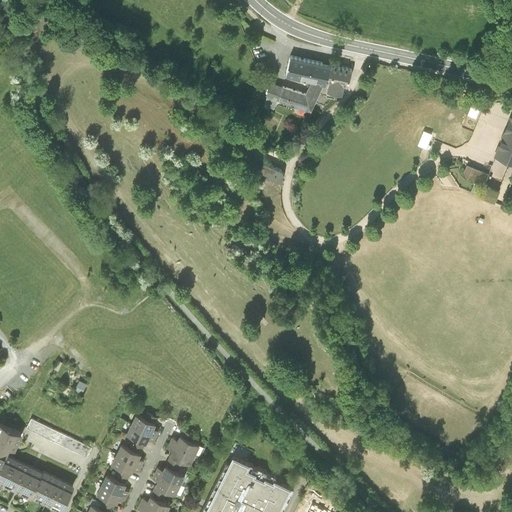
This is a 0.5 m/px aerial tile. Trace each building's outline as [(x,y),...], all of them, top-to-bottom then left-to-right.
[(311,117),(325,85),(330,68),(289,58),(284,79),(310,86),(306,98),(270,85),(263,114),(273,118),(277,107),(311,117)] [(353,74),(330,68),(325,85),(329,86),(327,97),(341,101),(344,90),(348,92),(353,74)] [(473,105),(470,114),(478,117),(481,108),(473,105)] [(511,106),(511,110),(494,159),(511,166),(511,106)] [(420,145),(429,148),(434,133),(425,130),(420,145)] [(283,175),(263,168),(259,179),(278,187),(283,175)] [(484,186),(488,174),(472,168),(468,180),(478,184),(484,186)] [(499,192),(484,186),(478,184),(474,195),(494,203),(499,192)] [(77,388),(84,391),(88,382),(81,379),(77,388)] [(135,411),(130,421),(151,431),(156,421),(135,411)] [(92,447),(30,417),(25,427),(88,457),(92,447)] [(23,433),(0,421),(0,450),(12,456),(23,433)] [(146,441),(151,431),(130,421),(125,431),(146,441)] [(179,432),(175,442),(196,452),(200,441),(179,432)] [(120,441),(116,451),(137,461),(141,451),(120,441)] [(191,462),(196,452),(175,442),(170,452),(191,462)] [(0,450),(0,482),(29,496),(41,470),(12,456),(0,450)] [(132,472),(137,461),(116,451),(111,462),(132,472)] [(230,458),(203,511),(278,511),(291,487),(230,458)] [(164,463),(159,473),(180,483),(185,472),(164,463)] [(61,511),(62,511),(75,486),(41,470),(29,496),(61,511)] [(105,473),(101,483),(122,493),(126,483),(105,473)] [(175,493),(180,483),(159,473),(154,483),(175,493)] [(117,504),(122,493),(101,483),(96,494),(117,504)] [(150,495),(145,505),(159,511),(167,511),(171,505),(150,495)]
